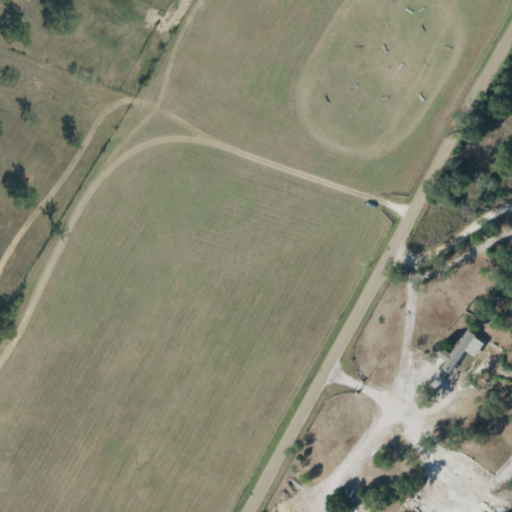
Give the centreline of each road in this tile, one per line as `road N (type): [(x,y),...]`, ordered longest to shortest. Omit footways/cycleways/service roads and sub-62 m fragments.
road 1 (tertiary): [(249,511),(511,33)]
road 2 (residential): [(389,254),(423,258),(511,204)]
